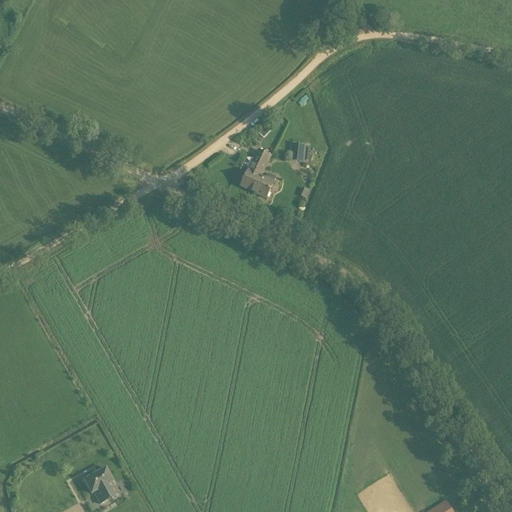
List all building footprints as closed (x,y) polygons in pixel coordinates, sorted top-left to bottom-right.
[(302,103),(313,97),(309,90),(302,94),(304,98),(300,100),(302,103)] [(292,162),(302,163),(304,147),(294,146),(292,162)] [(241,188),(252,193),(257,183),(256,183),(258,177),(256,176),(258,171),(263,173),(271,158),(258,152),(249,172),(241,188)] [(257,183),(252,193),(266,200),(274,184),(276,179),(268,175),(266,180),(261,178),(263,173),(258,171),(256,176),(258,177),(256,183),(257,183)] [(93,496),(99,506),(117,496),(111,485),(113,484),(105,470),(81,484),(89,498),(93,496)] [(431,511),(458,511),(449,499),(431,511)]
